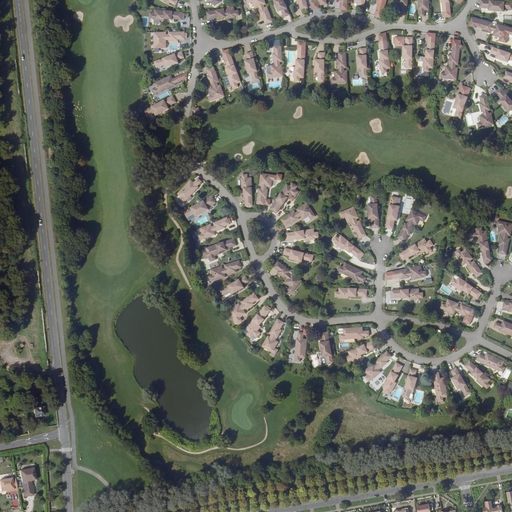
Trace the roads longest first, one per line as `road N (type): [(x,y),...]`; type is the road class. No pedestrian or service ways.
road 1 (secondary): [(18,0),(64,432)]
road 2 (residential): [(201,42),(182,143),(239,214)]
road 3 (tertiary): [(463,477),(286,510)]
road 4 (residential): [(256,261),(291,315),(377,319)]
road 5 (residential): [(377,319),(388,343),(415,359),(448,359),(474,338)]
